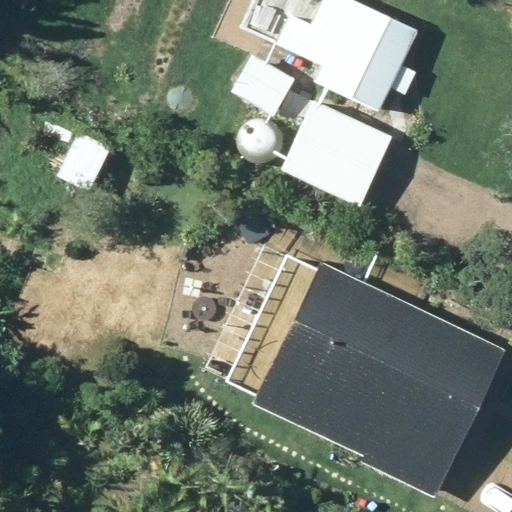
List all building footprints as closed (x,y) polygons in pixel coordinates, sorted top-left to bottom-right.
[(418,35),(343,0),(324,0),(311,28),(288,17),(274,46),(323,68),(315,83),(380,114),(393,87),(407,95),(417,73),(403,67),(418,35)] [(294,84),(255,61),(234,97),(273,120),(294,84)] [(392,139),(316,103),(284,174),(359,209),(392,139)] [(117,144),(73,125),(55,169),(99,187),(117,144)] [(287,248),(215,395),(437,502),(508,355),(287,248)]
